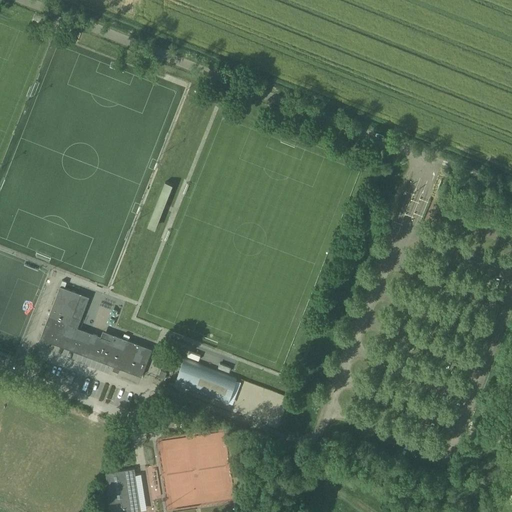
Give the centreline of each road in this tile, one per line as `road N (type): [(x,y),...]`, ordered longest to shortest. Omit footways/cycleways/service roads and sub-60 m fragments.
road 1 (unclassified): [(430,158),(24,0)]
road 2 (unclassified): [(133,418),(0,364)]
